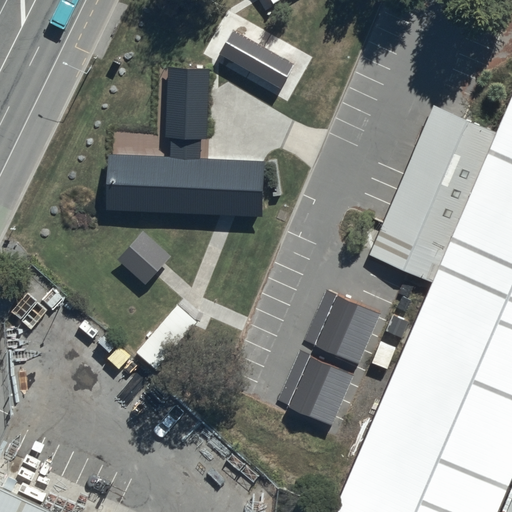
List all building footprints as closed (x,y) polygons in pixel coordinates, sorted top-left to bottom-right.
[(254,62),(282,23),(250,0),(235,0),(212,31),(254,62)] [(511,45),(329,481),(402,511),(485,511),(511,449),(511,45)] [(155,244),(223,81),(167,57),(135,133),(125,129),(112,160),(121,163),(97,219),(155,244)] [(58,511),(66,494),(0,466),(0,511),(58,511)] [(511,511),(511,488),(502,511),(511,511)]
